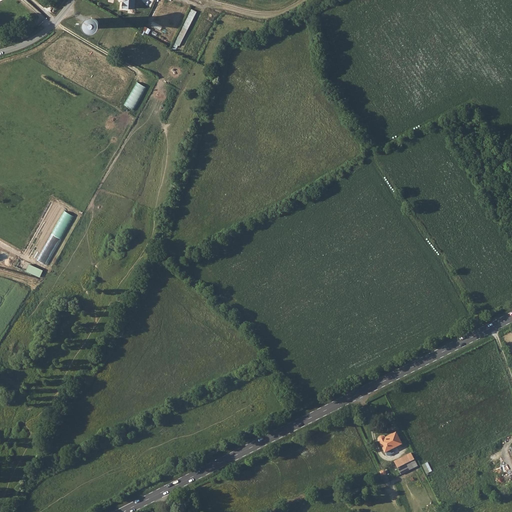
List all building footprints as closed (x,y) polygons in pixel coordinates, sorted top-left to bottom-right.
[(122,0),(123,4),(121,4),(121,9),(134,10),(133,0),(122,0)] [(192,8),(174,46),(179,48),(198,11),(192,8)] [(86,27),(86,31),(88,34),(91,36),(95,35),(97,32),(98,28),(95,24),(91,23),(87,25),(86,27)] [(135,110),(148,87),(138,82),(126,105),(135,110)] [(39,260),(49,265),(75,216),(65,211),(39,260)] [(29,264),(27,272),(41,276),(44,269),(29,264)] [(379,438),(379,440),(379,441),(380,443),(385,453),(402,444),(396,433),(385,438),(384,437),(383,437),(382,436),(380,437),(379,438)] [(402,466),(404,470),(414,466),(411,461),(402,466)] [(427,474),(433,471),(429,462),(423,465),(427,474)]
